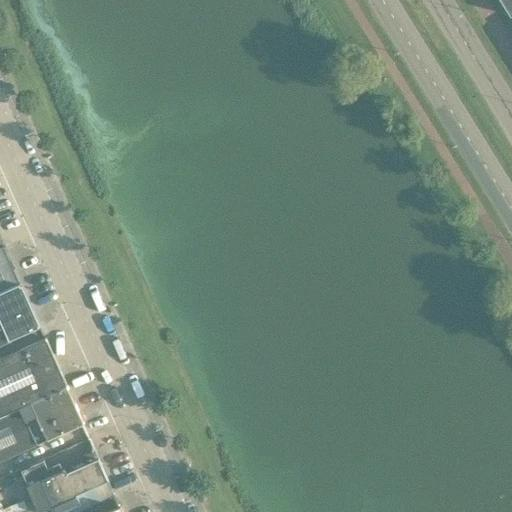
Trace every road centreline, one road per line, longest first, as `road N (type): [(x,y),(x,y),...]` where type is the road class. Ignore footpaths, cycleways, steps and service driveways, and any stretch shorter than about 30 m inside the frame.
road 1 (unclassified): [(0,128),(172,511)]
road 2 (secondary): [(380,0),(511,209)]
road 3 (secondary): [(511,119),(437,0)]
